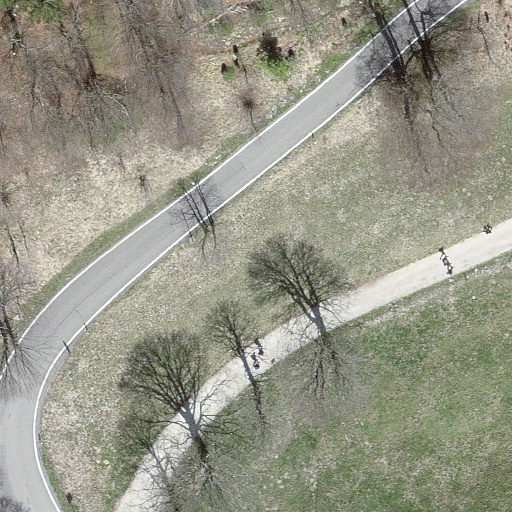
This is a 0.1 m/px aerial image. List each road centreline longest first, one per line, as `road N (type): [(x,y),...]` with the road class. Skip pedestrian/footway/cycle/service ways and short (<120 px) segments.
road 1 (tertiary): [(30,511),(14,476),(10,417),(46,338),(77,302),(445,0)]
road 2 (track): [(511,232),(275,342),(183,424),(131,511)]
